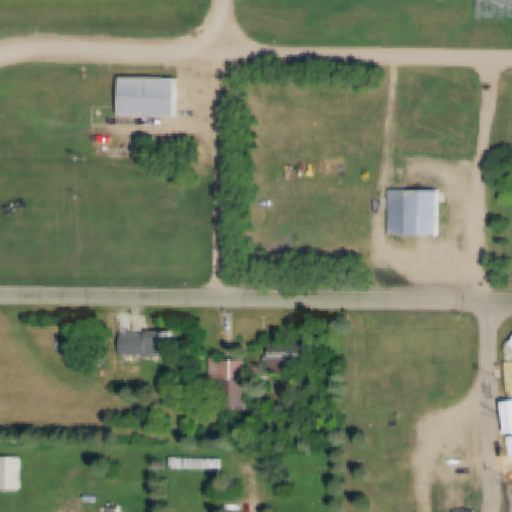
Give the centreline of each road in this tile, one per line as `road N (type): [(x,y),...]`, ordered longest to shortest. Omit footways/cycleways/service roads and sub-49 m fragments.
road 1 (residential): [(511,59),(0,49)]
road 2 (residential): [(0,298),(511,303)]
road 3 (residential): [(214,299),(231,52)]
road 4 (residential): [(489,303),(481,257),(491,59)]
road 5 (residential): [(493,511),(489,303)]
